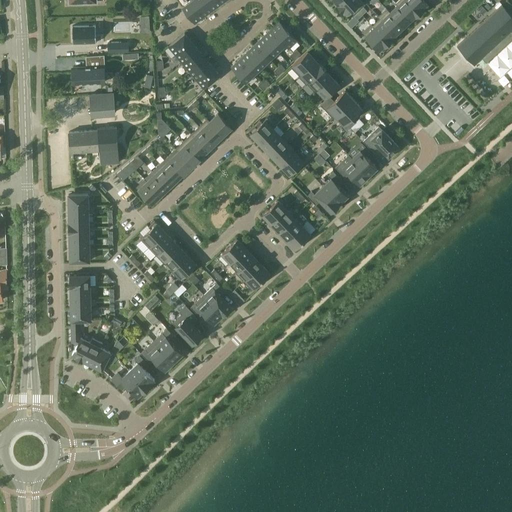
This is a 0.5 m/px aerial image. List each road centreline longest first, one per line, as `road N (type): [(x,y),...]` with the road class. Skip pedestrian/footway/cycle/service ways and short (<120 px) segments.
road 1 (residential): [(244,219),(281,182),(238,138),(162,209),(205,255),(233,229)]
road 2 (residential): [(373,83),(429,151),(300,280)]
road 3 (residential): [(300,280),(143,429)]
road 4 (residential): [(29,344),(57,329),(53,214),(27,206)]
road 5 (residential): [(264,0),(268,16),(227,54),(218,54),(204,28),(243,0)]
road 6 (residential): [(26,188),(22,48)]
road 7 (residential): [(29,344),(27,206)]
road 8 (residential): [(373,83),(460,0)]
